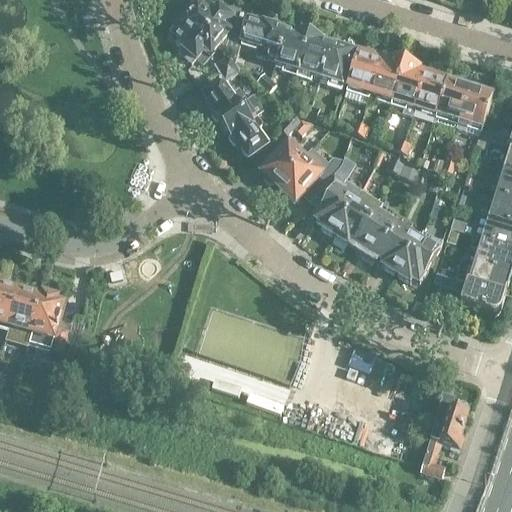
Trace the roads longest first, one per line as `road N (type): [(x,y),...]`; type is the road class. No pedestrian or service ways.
road 1 (residential): [(510,369),(430,350),(343,310),(253,246),(197,186)]
road 2 (residential): [(197,186),(95,247),(0,226)]
road 3 (residential): [(197,186),(140,85),(116,0)]
road 4 (residential): [(511,52),(343,0)]
road 5 (residential): [(459,511),(510,369)]
